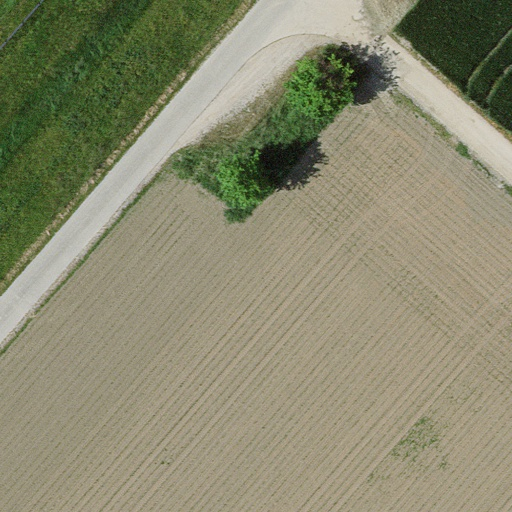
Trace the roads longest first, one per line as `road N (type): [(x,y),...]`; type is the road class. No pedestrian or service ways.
road 1 (track): [(0,323),(282,0)]
road 2 (track): [(325,0),(511,162)]
